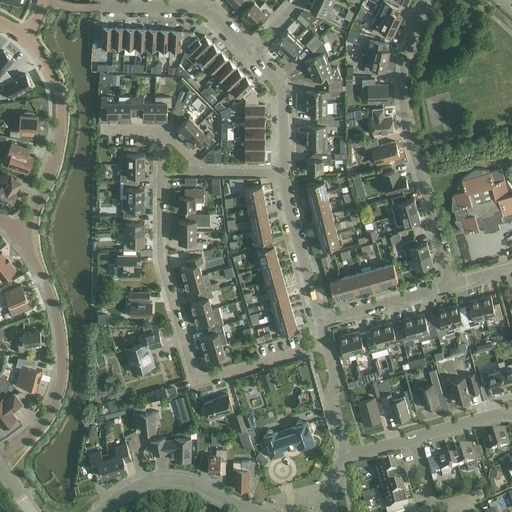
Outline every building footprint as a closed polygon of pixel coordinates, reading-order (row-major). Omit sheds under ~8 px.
[(331,7),(317,0),(313,0),(310,8),(327,16),(331,7)] [(383,0),(382,0),(376,15),(398,25),(402,15),(397,13),(399,7),(383,0)] [(260,22),(273,10),(264,1),(259,6),(254,1),(242,13),(252,22),(255,18),(260,22)] [(306,27),(310,22),(301,13),(296,17),(306,27)] [(371,25),(374,26),(371,31),(385,38),(387,32),(393,35),(398,25),(376,15),(371,25)] [(102,26),(101,45),(113,46),(114,27),(102,26)] [(114,27),(113,46),(124,47),(125,27),(114,27)] [(125,27),(124,47),(135,47),(137,28),(125,27)] [(137,28),(135,47),(147,48),(148,29),(137,28)] [(147,48),(146,55),(150,55),(151,48),(158,48),(159,29),(148,29),(147,48)] [(159,29),(158,48),(170,49),(171,30),(159,29)] [(350,29),(348,35),(357,38),(359,32),(350,29)] [(171,30),(170,49),(185,50),(187,45),(193,32),(183,31),(183,30),(171,30)] [(273,45),(281,53),(296,38),(288,30),(273,45)] [(187,45),(185,50),(192,53),(194,52),(199,57),(213,43),(204,35),(200,39),(193,32),(187,45)] [(305,44),(310,48),(319,38),(315,34),(305,44)] [(296,38),(281,53),(289,61),(304,45),(296,38)] [(319,38),(310,48),(314,52),(323,42),(319,38)] [(370,39),(369,47),(364,46),(362,54),(372,56),(388,59),(390,49),(384,47),(385,42),(370,39)] [(312,56),(305,60),(309,70),(328,62),(326,56),(329,55),(324,43),(323,42),(314,52),(312,54),(312,56)] [(199,57),(193,62),(196,65),(202,60),(207,65),(221,51),(213,43),(199,57)] [(3,50),(0,53),(0,81),(9,74),(5,69),(14,59),(3,50)] [(221,51),(207,65),(215,73),(229,59),(221,51)] [(388,59),(372,56),(362,54),(360,63),(365,64),(364,72),(378,75),(380,69),(386,70),(388,59)] [(229,59),(215,73),(223,81),(237,67),(229,59)] [(328,62),(309,70),(313,80),(327,75),(329,79),(342,79),(339,72),(337,67),(331,67),(328,62)] [(112,64),(99,63),(98,69),(107,73),(107,70),(111,70),(112,64)] [(135,65),(134,72),(143,72),(144,64),(135,64),(135,65)] [(237,67),(223,81),(231,89),(245,75),(237,67)] [(9,74),(0,81),(0,82),(4,87),(9,97),(32,86),(25,73),(13,79),(9,74)] [(245,75),(231,89),(240,97),(242,95),(245,99),(258,93),(251,86),(254,84),(245,75)] [(194,78),(190,82),(197,88),(200,85),(194,78)] [(369,102),(389,101),(388,84),(375,84),(375,78),(362,79),(363,90),(369,90),(369,102)] [(204,87),(200,92),(203,95),(206,98),(211,93),(213,91),(209,87),(207,90),(204,87)] [(346,87),(346,95),(358,95),(358,87),(346,87)] [(183,101),(177,113),(182,116),(188,103),(194,93),(188,90),(183,101)] [(329,91),(306,91),(306,102),(327,102),(327,97),(329,97),(331,91),(329,91)] [(211,93),(206,98),(209,101),(212,104),(216,99),(211,93)] [(258,93),(245,99),(245,116),(265,116),(265,104),(258,104),(258,93)] [(108,96),(101,96),(101,110),(107,110),(107,119),(119,119),(119,101),(112,101),(113,96),(108,96)] [(131,96),(119,96),(119,101),(119,119),(131,119),(131,110),(137,110),(137,96),(131,96)] [(144,96),(137,96),(137,110),(143,110),(143,119),(155,120),(155,101),(144,101),(144,96)] [(167,96),(155,96),(155,101),(155,120),(167,120),(167,101),(167,96)] [(178,98),(172,111),(177,113),(183,101),(178,98)] [(327,102),(306,102),(306,113),(317,113),(317,119),(331,119),(331,112),(327,112),(327,102)] [(374,133),(393,131),(391,116),(384,117),(383,108),(373,109),(374,118),(372,118),(374,133)] [(23,125),(23,131),(33,132),(34,126),(38,126),(38,115),(34,115),(34,112),(25,111),(24,114),(21,114),(20,125),(23,125)] [(189,116),(176,129),(184,137),(198,124),(189,116)] [(265,116),(245,116),(245,127),(265,127),(265,116)] [(306,125),(306,136),(327,136),(327,125),(339,125),(339,119),(331,119),(317,119),(317,125),(306,125)] [(198,124),(184,137),(193,146),(196,143),(200,147),(204,144),(207,147),(215,140),(212,136),(214,134),(206,126),(203,130),(198,124)] [(265,127),(245,127),(245,138),(265,138),(265,127)] [(327,136),(306,136),(306,147),(317,147),(317,153),(331,153),(331,146),(327,146),(327,136)] [(265,138),(245,138),(245,150),(265,150),(265,138)] [(377,162),(400,156),(395,141),(379,145),(377,139),(364,143),(366,149),(372,147),(377,162)] [(11,156),(8,166),(28,172),(33,157),(27,155),(29,148),(12,143),(8,155),(11,156)] [(138,146),(124,146),(124,153),(127,153),(127,164),(145,164),(145,152),(138,152),(138,146)] [(209,150),(202,158),(206,162),(215,162),(215,150),(209,150)] [(265,150),(245,150),(245,162),(265,162),(265,150)] [(331,153),(317,153),(313,153),(313,159),(307,159),(307,171),(323,171),(323,164),(331,164),(331,153)] [(127,169),(120,169),(120,181),(124,181),(138,181),(138,175),(145,175),(145,164),(127,164),(127,169)] [(463,176),(463,179),(462,179),(463,184),(457,186),(459,191),(454,193),(455,194),(452,195),(452,196),(452,209),(452,210),(454,209),(457,219),(454,219),(455,220),(462,231),(463,231),(465,231),(466,232),(479,228),(478,227),(482,226),(484,232),(500,227),(498,221),(502,220),(502,222),(511,219),(511,186),(508,180),(507,179),(505,180),(501,168),(489,171),(489,169),(488,169),(475,168),(474,168),(463,176)] [(392,192),(409,187),(405,175),(397,178),(394,171),(382,174),(384,181),(385,186),(390,185),(392,192)] [(1,199),(10,205),(17,193),(15,192),(21,182),(11,176),(5,185),(2,184),(0,187),(0,200),(0,201),(1,199)] [(307,184),(310,195),(326,191),(324,180),(307,184)] [(124,187),(123,186),(123,193),(127,193),(127,198),(145,198),(145,187),(138,187),(138,181),(124,181),(124,187)] [(244,187),(247,198),(264,195),(261,184),(244,187)] [(204,201),(204,189),(185,189),(184,196),(179,196),(179,209),(196,209),(196,201),(204,201)] [(326,191),(310,195),(312,206),(329,202),(326,191)] [(389,198),(391,204),(394,215),(400,213),(417,208),(414,198),(405,200),(403,194),(389,198)] [(264,195),(247,198),(249,209),(266,206),(264,195)] [(127,198),(122,198),(122,209),(123,209),(123,215),(137,215),(137,209),(144,209),(145,198),(127,198)] [(329,202),(312,206),(315,216),(332,212),(329,202)] [(266,206),(249,209),(251,220),(268,216),(266,206)] [(396,220),(397,226),(399,232),(412,228),(411,222),(420,219),(417,208),(400,213),(402,219),(396,220)] [(332,212),(315,216),(317,227),(334,223),(332,212)] [(186,219),(179,219),(179,230),(196,230),(196,225),(210,225),(210,213),(186,213),(186,219)] [(137,215),(123,215),(123,221),(123,232),(127,232),(144,232),(144,221),(137,221),(137,215)] [(268,216),(251,220),(253,231),(270,227),(268,216)] [(334,223),(317,227),(320,238),(337,234),(334,223)] [(270,227),(253,231),(255,242),(272,238),(270,227)] [(366,230),(367,233),(369,240),(374,238),(377,238),(375,228),(366,230)] [(196,230),(179,230),(179,242),(188,242),(188,248),(203,248),(203,241),(196,241),(196,230)] [(127,243),(123,243),(123,250),(137,250),(137,244),(144,244),(144,232),(127,232),(127,243)] [(337,234),(320,238),(323,248),(340,244),(337,234)] [(404,248),(407,259),(413,257),(430,252),(427,242),(417,244),(415,238),(402,242),(404,248)] [(257,249),(260,259),(277,255),(274,244),(257,249)] [(0,253),(0,277),(2,280),(16,269),(2,252),(0,253)] [(430,252),(413,257),(413,258),(407,260),(410,268),(416,267),(416,268),(433,263),(430,252)] [(117,266),(114,266),(114,277),(121,277),(121,278),(141,278),(141,265),(137,265),(137,261),(141,261),(141,254),(137,254),(117,253),(117,266)] [(190,265),(181,267),(184,279),(202,274),(199,263),(203,261),(202,255),(188,259),(190,265)] [(277,255),(260,259),(263,270),(280,265),(277,255)] [(393,262),(383,265),(387,282),(398,279),(393,262)] [(280,265),(263,270),(266,280),(283,276),(280,265)] [(383,265),(372,268),(377,285),(387,282),(383,265)] [(372,268),(361,271),(366,288),(377,285),(372,268)] [(361,271),(351,274),(355,291),(366,288),(361,271)] [(202,274),(184,279),(188,290),(197,288),(198,294),(212,290),(219,287),(217,281),(205,285),(202,274)] [(351,274),(340,277),(345,294),(355,291),(351,274)] [(283,276),(266,280),(269,291),(286,286),(283,276)] [(345,294),(340,277),(330,280),(334,297),(345,294)] [(7,305),(12,316),(34,306),(27,291),(25,292),(21,285),(5,292),(10,304),(7,305)] [(286,286),(269,291),(272,302),(289,297),(286,286)] [(200,299),(191,302),(194,313),(212,308),(209,297),(213,296),(212,290),(198,294),(200,299)] [(152,316),(152,302),(149,302),(149,291),(129,291),(129,298),(131,298),(131,316),(152,316)] [(490,295),(480,298),(485,317),(492,315),(493,320),(503,318),(498,302),(493,304),(490,295)] [(289,297),(272,302),(275,312),(292,308),(289,297)] [(470,304),(465,306),(470,326),(480,324),(479,319),(485,317),(480,298),(469,301),(470,304)] [(458,304),(448,307),(453,326),(459,324),(461,329),(470,326),(465,306),(459,307),(458,304)] [(212,308),(194,313),(198,325),(206,322),(208,328),(221,324),(223,324),(218,306),(212,308)] [(432,314),(437,333),(438,335),(448,333),(446,328),(453,326),(448,307),(437,310),(438,313),(432,314)] [(292,308),(275,312),(278,323),(295,318),(292,308)] [(106,311),(97,311),(97,321),(106,321),(106,311)] [(424,313),(413,316),(419,335),(425,333),(426,336),(437,333),(432,314),(425,317),(424,313)] [(405,328),(399,329),(403,343),(413,340),(412,337),(419,335),(413,316),(403,319),(405,328)] [(295,318),(278,323),(281,333),(297,328),(295,318)] [(392,322),(381,325),(386,344),(393,342),(394,345),(403,343),(399,329),(394,331),(392,322)] [(210,334),(201,337),(204,348),(222,343),(226,342),(223,331),(221,324),(208,328),(210,334)] [(373,336),(367,338),(371,351),(381,349),(380,346),(386,344),(381,325),(370,327),(373,336)] [(16,331),(17,341),(19,352),(32,350),(31,344),(42,342),(40,329),(22,332),(22,330),(16,331)] [(150,348),(163,344),(158,329),(139,335),(141,343),(125,347),(129,362),(133,361),(136,371),(155,365),(150,348)] [(359,330),(349,333),(354,353),(361,351),(361,354),(371,351),(367,338),(362,339),(359,330)] [(337,346),(339,354),(340,358),(343,357),(344,363),(350,362),(348,354),(354,353),(349,333),(338,336),(341,345),(337,346)] [(222,343),(204,348),(208,360),(216,357),(218,363),(231,359),(230,353),(229,349),(227,348),(223,349),(222,343)] [(22,365),(17,384),(37,389),(37,388),(42,370),(42,369),(34,367),(36,358),(18,357),(16,363),(22,365)] [(498,361),(500,369),(504,386),(511,384),(511,361),(511,362),(511,365),(505,367),(503,360),(498,361)] [(270,368),(259,371),(265,390),(276,387),(270,368)] [(435,391),(441,390),(435,368),(429,370),(433,383),(420,387),(425,407),(439,403),(435,391)] [(504,386),(500,369),(488,372),(487,369),(480,370),(483,382),(489,380),(492,390),(504,386)] [(469,393),(479,390),(474,373),(468,375),(468,376),(451,381),(456,401),(470,397),(469,393)] [(373,395),(380,393),(377,380),(370,381),(373,395)] [(394,419),(409,415),(404,395),(393,398),(391,391),(381,394),(385,408),(391,407),(394,419)] [(2,399),(0,400),(0,426),(2,426),(3,428),(16,418),(12,412),(22,404),(15,393),(4,401),(2,399)] [(207,414),(209,418),(233,411),(228,394),(219,396),(219,398),(204,402),(205,405),(203,406),(202,409),(203,412),(206,414),(207,414)] [(365,423),(380,419),(374,397),(359,401),(365,423)] [(133,407),(135,420),(141,419),(142,431),(155,430),(154,418),(159,418),(159,411),(146,412),(145,406),(133,407)] [(238,430),(246,428),(241,412),(233,415),(238,430)] [(251,414),(244,416),(247,426),(254,423),(251,414)] [(266,434),(263,435),(271,457),(284,453),(282,449),(297,444),(298,447),(314,442),(311,432),(312,431),(313,429),(314,428),(313,426),(312,425),(310,424),(309,424),(307,421),(303,422),(302,421),(301,420),(299,420),(297,420),(296,421),(296,423),(296,425),(291,426),(292,427),(277,432),(276,431),(274,432),(273,430),(271,429),(270,429),(268,430),(267,431),(266,433),(266,434)] [(493,451),(509,446),(504,429),(493,432),(494,439),(489,440),(488,438),(482,440),(486,455),(493,453),(493,451)] [(151,441),(153,454),(167,451),(167,449),(175,448),(174,460),(190,460),(191,438),(175,438),(175,440),(165,441),(164,438),(151,441)] [(117,455),(110,457),(115,473),(127,469),(125,461),(131,459),(126,443),(114,446),(117,455)] [(461,454),(455,456),(458,466),(475,461),(476,464),(482,462),(478,447),(472,449),(471,445),(459,448),(461,454)] [(209,455),(208,474),(220,474),(220,460),(226,460),(227,448),(216,448),(216,455),(209,455)] [(109,453),(102,455),(101,451),(89,454),(94,471),(100,469),(102,476),(115,473),(110,457),(109,453)] [(437,459),(431,461),(427,462),(432,476),(442,474),(441,471),(458,466),(455,456),(449,457),(447,452),(436,455),(437,459)] [(235,469),(235,488),(248,489),(248,475),(254,475),(255,460),(241,460),(241,469),(235,469)] [(377,467),(380,478),(399,472),(396,462),(377,467)] [(498,472),(490,471),(488,479),(496,480),(498,472)] [(399,472),(380,478),(383,488),(402,483),(399,472)] [(402,483),(383,488),(386,499),(405,493),(402,483)] [(405,493),(386,499),(389,509),(386,509),(386,511),(401,511),(404,511),(402,505),(408,504),(405,493)]
